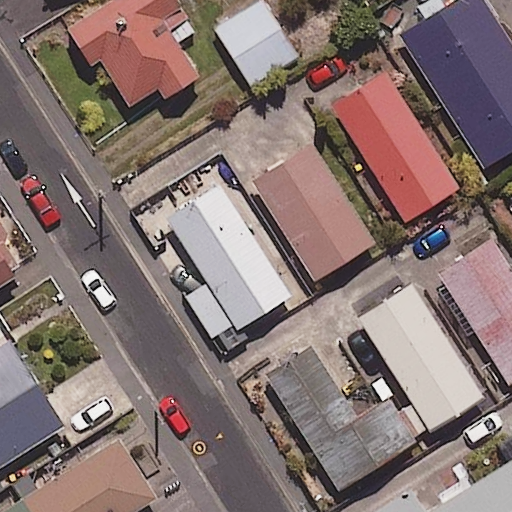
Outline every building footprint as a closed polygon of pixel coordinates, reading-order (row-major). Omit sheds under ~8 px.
[(99,61),(128,105),(152,89),(161,103),(199,78),(176,43),(194,31),(173,0),(112,0),(66,31),(90,67),(99,61)] [(511,152),(511,45),(483,0),(460,0),(400,38),(483,170),(511,152)] [(295,57),(262,1),(215,29),(248,85),(295,57)] [(458,192),(387,74),(332,108),(403,226),(458,192)] [(374,246),(312,145),(252,182),(315,283),(374,246)] [(222,192),(214,180),(163,213),(206,280),(184,294),(217,345),(290,297),(222,192)] [(511,384),(511,273),(493,243),(439,277),(509,387),(511,384)] [(482,400),(413,288),(360,321),(430,433),(482,400)] [(0,468),(64,428),(9,343),(0,349),(0,468)] [(358,421),(312,350),(265,380),(339,494),(417,443),(390,401),(358,421)] [(511,511),(511,431),(511,432),(511,461),(431,511),(423,511),(411,492),(379,511),(511,511)] [(136,511),(156,500),(118,441),(4,511),(136,511)]
